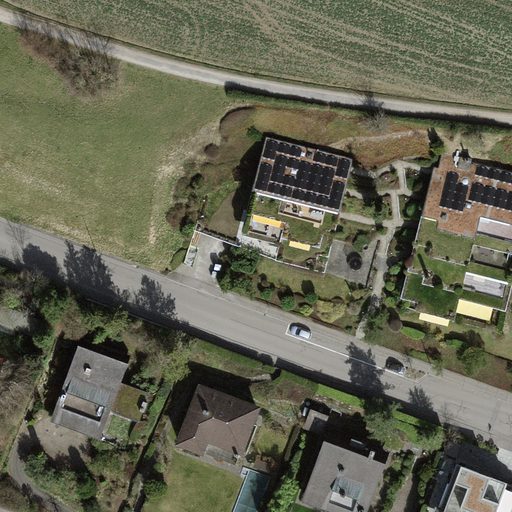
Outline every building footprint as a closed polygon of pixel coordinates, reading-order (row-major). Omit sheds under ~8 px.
[(264,173),(343,198),(352,168),(272,144),(264,173)] [(437,196),(511,213),(511,176),(445,161),(437,196)] [(264,173),(253,207),(333,232),(343,198),(264,173)] [(511,213),(437,196),(428,232),(511,251),(511,213)] [(325,261),(333,232),(253,207),(244,237),(325,261)] [(511,279),(511,251),(428,232),(420,268),(510,290),(511,279)] [(501,327),(510,290),(420,268),(411,306),(501,327)] [(133,368),(74,348),(49,418),(108,438),(133,368)] [(260,412),(189,388),(170,442),(240,467),(260,412)] [(372,511),(390,465),(325,441),(304,500),(336,511),(372,511)] [(508,511),(511,502),(511,484),(457,464),(440,509),(437,508),(434,511),(508,511)]
